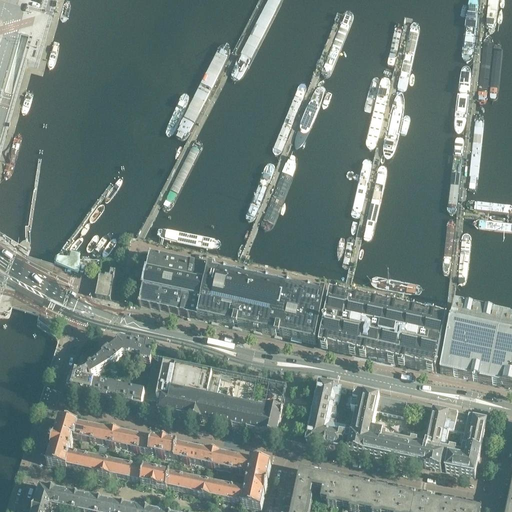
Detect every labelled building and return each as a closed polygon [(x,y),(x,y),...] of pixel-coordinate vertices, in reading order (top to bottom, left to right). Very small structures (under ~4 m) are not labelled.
[(471,0),(468,35),(468,36),(468,37),(469,37),(469,38),(470,38),(470,39),(471,39),(472,39),(473,39),(474,38),(475,38),(475,37),(476,36),(476,35),(479,0),(471,0)] [(489,0),(485,36),(485,37),(486,37),(486,38),(486,39),(487,39),(487,40),(488,40),(489,40),(490,40),(491,40),(492,40),(492,39),(493,39),(493,38),(493,37),(494,37),(497,0),(489,0)] [(466,49),(461,98),(461,99),(461,100),(462,101),(462,102),(463,102),(464,102),(465,103),(466,102),(467,102),(468,102),(468,101),(468,100),(469,100),(469,99),(474,49),(474,48),(473,47),(472,46),(471,46),(470,46),(469,46),(468,46),(468,47),(467,47),(467,48),(466,48),(466,49)] [(483,53),(478,103),(478,104),(479,105),(479,106),(480,106),(481,107),(482,107),(483,107),(484,107),(484,106),(485,106),(485,105),(486,105),(486,104),(486,103),(492,54),(492,53),(491,52),(490,51),(489,50),(488,50),(487,50),(486,51),(485,51),(484,52),(484,53),(483,53)] [(297,113),(298,112),(319,60),(317,51),(309,56),(290,109),(290,110),(290,111),(290,112),(291,112),(291,113),(292,113),(293,114),(294,114),(295,114),(296,114),(296,113),(297,113)] [(316,117),(317,116),(338,63),(336,55),(329,60),(309,112),(309,113),(309,114),(309,115),(310,115),(310,116),(311,117),(312,117),(313,118),(314,118),(315,117),(316,117)] [(386,62),(375,118),(375,119),(375,120),(375,121),(376,121),(376,122),(377,122),(378,123),(379,123),(380,123),(381,123),(381,122),(382,122),(383,121),(383,120),(384,119),(384,118),(396,64),(396,63),(396,62),(395,61),(395,60),(394,59),(393,59),(392,58),(391,58),(390,58),(389,58),(388,59),(387,59),(387,60),(386,61),(386,62)] [(404,68),(393,123),(393,124),(393,125),(394,126),(394,127),(395,127),(395,128),(396,128),(397,128),(398,128),(399,128),(400,128),(400,127),(401,127),(401,126),(402,125),(402,124),(414,69),(414,68),(414,67),(413,66),(413,65),(412,65),(411,64),(410,64),(409,64),(408,64),(407,64),(406,64),(406,65),(405,65),(404,66),(404,67),(404,68)] [(456,115),(450,164),(451,165),(451,166),(452,167),(453,168),(454,168),(455,168),(456,168),(457,167),(458,166),(458,165),(459,164),(464,115),(464,114),(464,113),(463,113),(463,112),(462,112),(461,111),(460,111),(459,111),(458,112),(457,112),(457,113),(456,113),(456,114),(456,115)] [(475,121),(468,188),(468,189),(468,190),(469,191),(469,192),(470,193),(470,194),(471,195),(472,196),(473,196),(474,196),(474,195),(475,195),(476,194),(477,193),(477,192),(478,191),(478,190),(478,189),(486,121),(486,120),(486,119),(485,118),(484,117),(483,116),(483,115),(482,115),(481,114),(480,115),(479,115),(478,116),(477,116),(477,117),(476,118),(476,119),(475,120),(475,121)] [(283,122),(265,171),(265,172),(265,173),(265,174),(266,175),(266,176),(267,176),(268,176),(269,177),(270,177),(271,177),(272,176),(273,176),(273,175),(274,175),(292,126),(292,125),(293,125),(293,124),(293,123),(293,122),(293,121),(293,120),(292,120),(292,119),(291,118),(290,118),(289,117),(288,117),(287,118),(286,118),(285,118),(285,119),(284,119),(284,120),(283,121),(283,122)] [(301,127),(283,176),(283,177),(283,178),(283,179),(284,180),(285,181),(286,181),(287,181),(288,181),(289,181),(290,181),(291,180),(292,179),(310,131),(310,130),(311,129),(311,128),(311,127),(311,126),(311,125),(310,124),(309,123),(308,123),(307,122),(306,122),(305,122),(304,122),(303,123),(302,124),(302,125),(301,125),(301,126),(301,127)] [(369,137),(359,193),(358,194),(358,195),(359,195),(359,196),(359,197),(360,197),(361,198),(362,198),(363,198),(364,198),(365,198),(366,197),(367,196),(367,195),(367,194),(379,139),(380,138),(379,137),(379,136),(378,135),(378,134),(377,134),(376,134),(375,133),(374,133),(373,133),(373,134),(372,134),(371,134),(370,135),(370,136),(369,137)] [(386,142),(376,197),(376,198),(376,199),(376,200),(377,201),(378,202),(379,202),(380,202),(381,202),(382,202),(383,201),(384,201),(384,200),(384,199),(384,198),(397,143),(397,142),(397,141),(396,141),(396,140),(395,139),(394,138),(393,138),(392,137),(391,137),(390,138),(389,138),(388,139),(387,140),(387,141),(386,142)] [(449,185),(442,256),(442,257),(442,258),(443,258),(443,259),(444,260),(445,260),(446,260),(447,261),(448,260),(449,260),(450,260),(451,259),(452,258),(452,257),(460,185),(459,184),(459,183),(458,183),(457,182),(456,182),(455,181),(454,181),(453,182),(452,182),(451,183),(450,183),(450,184),(449,185)] [(257,190),(239,239),(239,240),(239,241),(239,242),(240,243),(241,244),(242,244),(243,245),(244,245),(245,244),(246,244),(247,243),(248,242),(266,194),(266,193),(266,192),(267,192),(267,191),(267,190),(267,189),(266,188),(265,187),(265,186),(264,186),(263,186),(262,185),(261,185),(260,186),(259,186),(258,186),(258,187),(257,188),(257,189),(257,190)] [(275,194),(257,243),(257,244),(257,245),(257,246),(258,247),(258,248),(259,248),(260,248),(260,249),(261,249),(262,249),(263,249),(264,248),(265,247),(266,247),(284,198),(284,197),(285,197),(285,196),(285,195),(285,194),(285,193),(284,192),(283,191),(283,190),(282,190),(281,190),(280,189),(279,190),(278,190),(277,190),(276,191),(275,192),(275,193),(275,194)] [(473,212),(474,212),(511,216),(511,206),(476,202),(475,202),(474,202),(473,202),(472,202),(471,203),(471,204),(470,204),(470,205),(469,206),(469,207),(470,208),(470,209),(470,210),(471,210),(471,211),(472,211),(473,212)] [(352,209),(342,265),(342,266),(342,267),(342,268),(343,268),(343,269),(344,269),(344,270),(345,270),(346,270),(347,270),(348,270),(348,269),(349,269),(349,268),(350,268),(350,267),(350,266),(350,265),(363,211),(363,210),(363,209),(362,208),(362,207),(361,207),(361,206),(360,206),(359,205),(358,205),(357,205),(356,205),(355,206),(354,206),(353,207),(353,208),(352,209)] [(371,217),(360,272),(360,273),(360,274),(360,275),(361,276),(361,277),(362,277),(363,277),(363,278),(364,278),(365,278),(366,277),(367,277),(368,276),(368,275),(369,274),(369,273),(381,218),(381,217),(381,216),(380,215),(380,214),(379,214),(378,213),(377,213),(376,213),(375,213),(374,213),(373,213),(372,214),(371,215),(371,216),(371,217)] [(479,231),(480,231),(511,234),(511,224),(480,222),(479,222),(478,222),(477,223),(476,224),(476,225),(476,226),(476,227),(476,228),(476,229),(477,229),(477,230),(478,230),(479,231)] [(156,240),(157,240),(192,247),(200,245),(193,239),(158,233),(157,233),(156,233),(155,233),(154,234),(154,235),(153,236),(153,237),(153,238),(154,239),(155,240),(156,240)] [(467,297),(468,297),(473,249),(469,242),(463,248),(458,297),(459,298),(460,298),(461,299),(462,299),(463,299),(464,299),(465,299),(466,298),(467,297)] [(209,252),(210,253),(224,255),(231,253),(225,248),(212,245),(210,246),(207,249),(209,252)] [(76,272),(79,261),(79,260),(80,256),(72,254),(67,260),(61,260),(56,259),(54,264),(55,264),(54,265),(63,268),(75,273),(75,272),(76,272)] [(198,321),(209,271),(150,258),(140,308),(198,321)] [(320,267),(280,259),(279,259),(278,260),(277,260),(277,261),(276,261),(276,262),(275,263),(275,264),(275,265),(276,266),(276,267),(317,275),(318,275),(319,275),(320,274),(320,273),(321,273),(321,272),(321,271),(321,270),(321,269),(321,268),(320,267)] [(316,346),(326,296),(326,295),(326,294),(326,293),(325,293),(325,292),(324,292),(323,292),(322,292),(321,292),(320,292),(320,293),(319,293),(319,294),(319,295),(220,274),(221,271),(212,269),(211,269),(210,269),(209,270),(209,271),(198,321),(316,346)] [(110,302),(116,275),(111,274),(110,280),(100,277),(96,298),(110,302)] [(425,291),(385,282),(384,283),(383,283),(382,283),(382,284),(381,285),(380,286),(380,287),(380,288),(381,289),(381,290),(422,299),(423,298),(424,298),(425,297),(426,296),(426,295),(426,294),(426,293),(426,292),(426,291),(425,291)] [(436,374),(447,322),(426,318),(425,315),(421,315),(419,316),(330,297),(319,349),(436,374)] [(511,320),(455,308),(440,375),(511,389),(511,320)] [(216,401),(219,390),(222,377),(153,362),(155,349),(122,342),(106,356),(116,368),(119,365),(118,364),(124,359),(130,360),(130,358),(143,361),(142,365),(152,367),(145,397),(137,395),(138,394),(128,391),(128,393),(120,391),(117,404),(142,410),(144,401),(160,404),(158,413),(187,419),(187,420),(203,423),(261,435),(261,436),(277,439),(281,419),(282,419),(283,412),(264,408),(263,411),(216,401)] [(112,371),(116,368),(106,356),(86,372),(92,380),(111,369),(112,371)] [(95,386),(95,385),(92,380),(86,372),(73,378),(68,376),(63,391),(69,393),(70,394),(71,394),(92,399),(95,386)] [(441,472),(442,465),(447,466),(445,473),(475,479),(486,425),(487,422),(433,411),(426,448),(417,447),(418,443),(412,442),(411,445),(386,440),(387,437),(383,436),(383,435),(373,433),(377,415),(403,420),(406,405),(355,394),(351,413),(356,414),(353,429),(353,432),(336,428),(336,425),(331,424),(332,418),(335,419),(336,413),(333,412),(335,406),(338,407),(342,390),(334,388),(321,385),(319,384),(306,445),(321,448),(328,450),(328,449),(343,452),(348,453),(354,454),(353,455),(358,456),(358,455),(364,457),(364,456),(425,468),(425,469),(430,470),(435,471),(441,472)] [(117,404),(120,391),(112,389),(112,388),(108,387),(103,386),(103,387),(95,386),(92,399),(117,404)] [(353,429),(356,414),(351,413),(348,412),(345,428),(353,429)] [(75,442),(78,428),(79,427),(60,423),(55,439),(73,443),(73,441),(75,442)] [(100,447),(103,433),(78,428),(75,442),(84,444),(83,448),(90,449),(91,445),(100,447)] [(124,452),(127,438),(122,437),(122,436),(109,433),(108,434),(103,433),(100,447),(109,449),(108,453),(114,454),(115,450),(124,452)] [(149,457),(152,443),(127,438),(124,452),(134,454),(133,458),(139,459),(140,455),(149,457)] [(70,455),(73,443),(55,439),(51,450),(52,451),(70,455)] [(175,463),(177,449),(178,447),(152,442),(152,443),(149,457),(159,459),(158,463),(164,464),(165,461),(175,463)] [(199,468),(202,454),(177,449),(175,463),(184,465),(183,469),(189,470),(190,466),(199,468)] [(66,470),(70,456),(70,455),(52,451),(47,467),(66,471),(66,470)] [(91,475),(94,461),(85,459),(86,455),(80,454),(79,458),(70,456),(66,470),(91,475)] [(224,473),(227,459),(221,458),(221,457),(208,454),(208,455),(202,454),(199,468),(208,470),(207,474),(214,475),(215,471),(224,473)] [(117,481),(119,467),(110,465),(111,461),(105,459),(104,463),(94,461),(91,475),(97,476),(96,477),(107,479),(110,480),(110,479),(117,481)] [(248,478),(251,464),(227,459),(224,473),(233,475),(232,479),(238,480),(239,476),(248,478)] [(267,484),(271,467),(251,463),(251,464),(248,478),(245,491),(265,496),(268,484),(267,484)] [(141,486),(144,472),(135,470),(136,466),(130,465),(129,469),(119,467),(117,481),(141,486)] [(167,493),(168,491),(171,478),(160,475),(161,471),(155,470),(154,474),(144,472),(141,486),(140,487),(167,493)] [(324,490),(326,479),(300,474),(298,486),(308,489),(309,487),(313,488),(324,490)] [(192,497),(195,483),(186,481),(186,477),(180,475),(179,479),(171,478),(168,491),(192,497)] [(344,506),(348,486),(342,484),(342,482),(326,479),(324,490),(322,500),(329,501),(328,507),(337,509),(337,505),(344,506)] [(217,502),(220,488),(211,486),(211,482),(205,481),(204,485),(195,483),(192,497),(198,498),(198,499),(203,500),(211,502),(211,501),(217,502)] [(366,511),(370,490),(364,489),(364,487),(355,485),(354,487),(348,486),(344,506),(350,508),(349,511),(351,511),(359,511),(360,510),(366,511)] [(242,507),(245,493),(236,491),(237,487),(230,486),(229,490),(220,488),(217,502),(242,507)] [(309,507),(313,488),(309,487),(308,489),(298,486),(294,503),(309,507)] [(51,511),(52,510),(62,511),(66,496),(66,495),(40,490),(35,508),(33,511),(51,511)] [(389,511),(393,495),(386,494),(387,492),(377,490),(377,492),(370,490),(366,511),(370,511),(389,511)] [(259,511),(261,511),(265,496),(245,491),(245,493),(242,507),(242,508),(259,511)] [(412,511),(415,500),(409,499),(409,497),(400,495),(399,497),(393,495),(389,511),(412,511)] [(86,511),(89,501),(66,496),(62,511),(63,511),(86,511)] [(435,511),(437,505),(431,503),(431,501),(422,499),(421,501),(415,500),(412,511),(435,511)] [(110,511),(112,506),(89,501),(86,511),(110,511)] [(308,511),(309,507),(294,503),(292,511),(308,511)]
